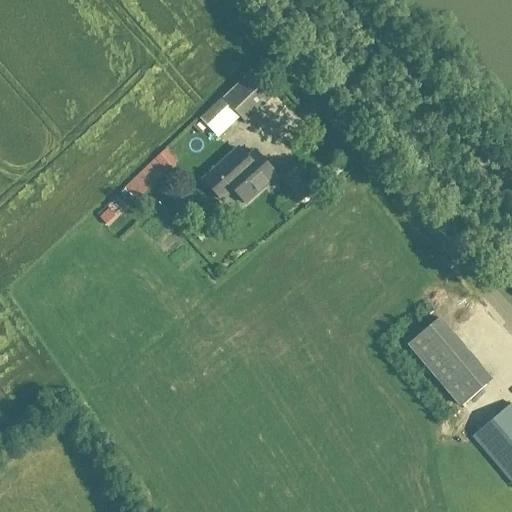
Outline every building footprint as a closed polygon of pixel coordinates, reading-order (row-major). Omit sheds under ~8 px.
[(274,94),(252,71),(223,99),(242,118),(245,122),(274,94)] [(238,148),(203,180),(221,200),(233,190),(245,203),(277,175),(255,151),(247,157),(238,148)] [(167,149),(155,160),(167,172),(178,162),(167,149)] [(155,160),(125,189),(136,201),(167,172),(155,160)] [(283,177),(301,201),(319,188),(301,163),(283,177)] [(461,406),(492,380),(439,319),(409,345),(461,406)] [(473,437),(511,483),(511,404),(473,437)]
